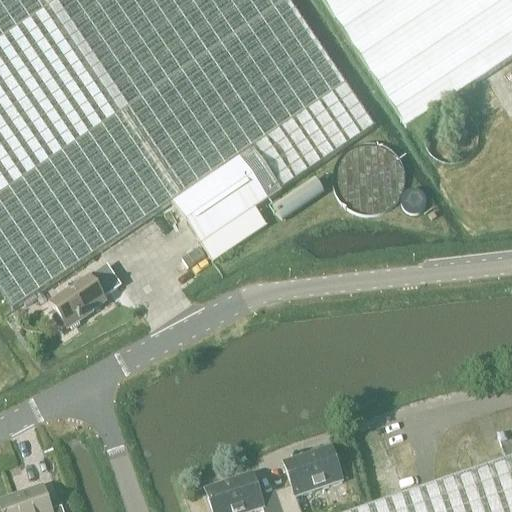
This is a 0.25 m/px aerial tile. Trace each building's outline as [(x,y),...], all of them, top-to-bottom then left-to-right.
[(172,206),(201,249),(212,266),(266,229),(255,212),(268,203),(374,129),(285,0),(0,0),(0,294),(12,313),(99,255),(172,206)] [(511,0),(320,0),(405,131),(484,79),(511,60),(511,0)] [(476,137),(476,136),(475,132),(474,127),(472,124),(469,119),(465,116),(461,113),(455,111),(452,110),(447,111),(441,112),(437,114),(433,117),(430,120),(427,125),(425,130),(424,136),(426,145),(428,149),(430,153),(434,156),(439,159),(448,162),(454,162),(459,160),(466,156),(469,153),(473,147),(475,141),(476,137)] [(410,178),(410,177),(409,171),(407,164),(405,158),(400,152),(393,147),(387,144),(380,142),(376,142),(370,142),(363,144),(357,147),(350,152),(346,158),(343,163),(341,169),(340,176),(341,183),(342,190),(345,195),(349,200),(353,204),(359,208),(364,210),(373,212),(380,212),(386,210),(391,208),(398,203),(402,199),(407,192),(409,185),(410,178)] [(199,250),(181,262),(187,271),(205,259),(199,250)] [(107,268),(90,280),(103,299),(120,288),(107,268)] [(83,321),(82,320),(105,304),(89,281),(66,297),(65,296),(50,307),(57,317),(54,319),(53,324),(58,331),(63,332),(66,329),(68,332),(83,321)] [(262,511),(300,511),(296,500),(342,484),(331,451),(301,462),(300,459),(283,465),(291,489),(260,499),(252,476),(235,482),(236,484),(206,494),(211,511),(259,511),(262,511)] [(62,511),(61,509),(52,511),(49,511),(42,489),(0,503),(0,511),(62,511)]
